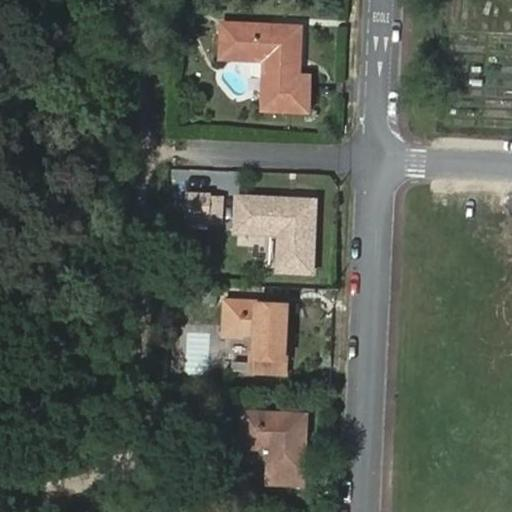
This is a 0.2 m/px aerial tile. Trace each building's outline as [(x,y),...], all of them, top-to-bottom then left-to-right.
[(118,6),(105,5),(105,14),(117,14),(118,6)] [(268,57),(266,80),(263,80),(261,109),(307,111),(309,78),(297,77),(300,28),(223,24),(222,57),(255,58),(255,56),(268,57)] [(280,254),(311,255),(313,202),(237,198),(235,231),(268,232),(268,229),(281,230),(280,254)] [(311,270),(311,255),(280,254),(280,269),(311,270)] [(253,357),(284,359),(287,306),(224,303),(223,334),(242,335),(242,332),(254,333),(253,357)] [(283,375),(284,359),(253,357),(252,373),(283,375)] [(271,470),(305,471),(308,417),(244,414),(243,448),(260,449),(260,446),(272,447),(271,470)] [(304,487),(305,471),(271,470),(271,486),(304,487)]
